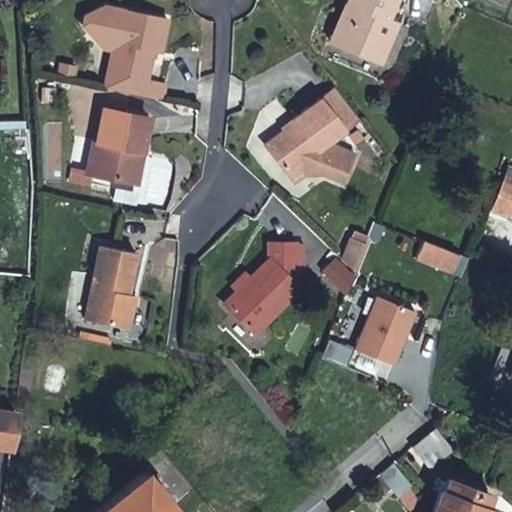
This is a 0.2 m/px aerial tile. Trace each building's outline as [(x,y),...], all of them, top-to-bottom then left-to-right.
[(385,39),(392,21),(385,19),(391,0),(357,0),(353,11),(360,14),(347,47),(379,60),(381,54),(379,53),(385,39)] [(163,18),(100,8),(80,26),(98,45),(109,35),(114,35),(112,52),(107,90),(167,100),(169,84),(147,80),(151,51),(158,51),(163,18)] [(340,44),(347,47),(360,14),(353,11),(340,44)] [(394,22),(392,21),(385,39),(379,53),(381,54),(394,22)] [(109,35),(98,45),(103,51),(112,52),(114,35),(109,35)] [(349,127),(360,118),(336,87),(324,96),(349,127)] [(334,138),(349,127),(324,96),(296,117),(298,120),(269,142),(291,170),(304,161),(326,169),(347,178),(359,151),(338,143),(334,138)] [(148,149),(153,150),(158,118),(110,110),(106,140),(102,140),(97,175),(143,182),(148,149)] [(143,182),(148,183),(153,150),(148,149),(143,182)] [(304,161),(291,170),(298,179),(307,171),(326,169),(304,161)] [(498,183),(511,188),(511,176),(502,173),(498,183)] [(511,199),(511,188),(498,183),(495,192),(495,193),(511,199)] [(367,234),(355,228),(352,235),(365,240),(367,234)] [(352,235),(351,235),(342,257),(353,268),(365,240),(352,235)] [(458,254),(423,241),(416,258),(451,271),(458,254)] [(254,332),(299,286),(287,273),(294,266),(294,242),(270,243),(270,261),(225,304),(254,332)] [(135,250),(98,243),(86,315),(129,322),(134,293),(129,292),(135,250)] [(414,310),(375,294),(352,347),(391,364),(414,310)] [(511,330),(495,381),(511,387),(511,330)] [(0,444),(9,445),(15,411),(0,408),(0,444)] [(451,446),(434,424),(411,443),(430,464),(451,446)] [(392,459),(378,471),(397,493),(411,482),(392,459)] [(146,468),(92,511),(259,511),(260,511),(235,481),(220,494),(198,511),(162,511),(174,503),(146,468)] [(442,486),(433,506),(447,511),(486,511),(489,506),(487,504),(491,493),(450,475),(445,487),(442,486)] [(51,511),(55,508),(42,500),(34,511),(51,511)]
